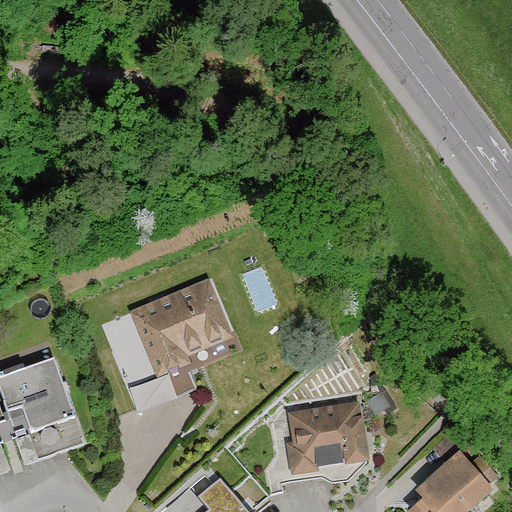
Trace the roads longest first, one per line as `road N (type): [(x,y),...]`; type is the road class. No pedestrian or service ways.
road 1 (track): [(0,72),(105,72),(211,99),(271,143),(317,204),(400,357),(511,445)]
road 2 (primary): [(511,206),(357,0)]
